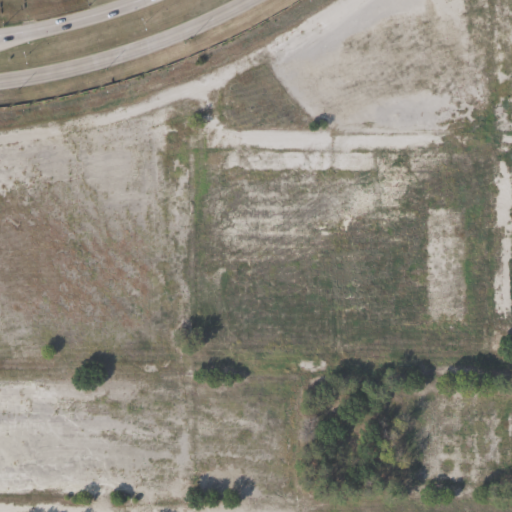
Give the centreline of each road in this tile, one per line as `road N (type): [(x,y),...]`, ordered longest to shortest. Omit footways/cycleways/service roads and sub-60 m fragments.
road 1 (secondary): [(0,82),(74,70),(250,0)]
road 2 (secondary): [(137,0),(0,38)]
